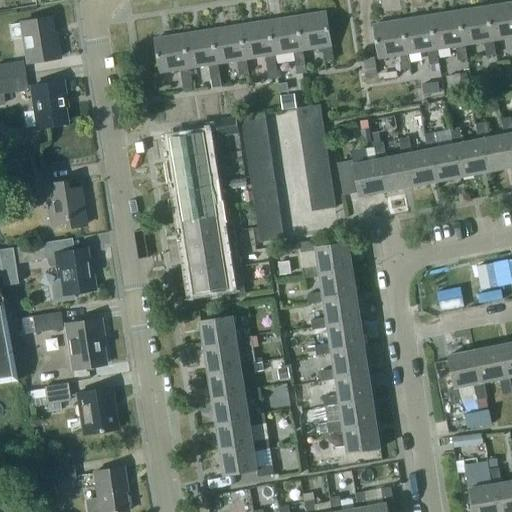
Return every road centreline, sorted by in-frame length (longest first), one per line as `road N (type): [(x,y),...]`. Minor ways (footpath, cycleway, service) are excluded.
road 1 (residential): [(170,511),(90,0)]
road 2 (residential): [(431,511),(396,263)]
